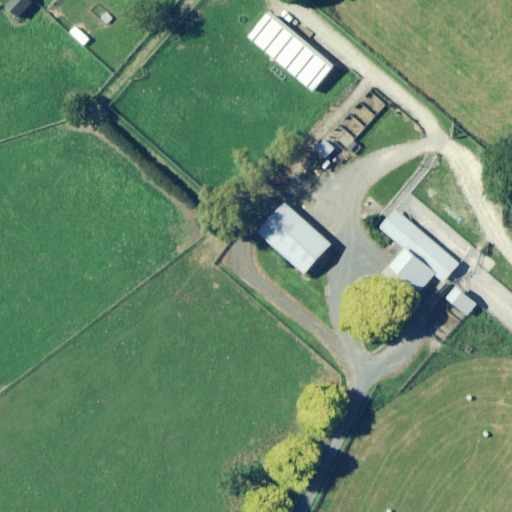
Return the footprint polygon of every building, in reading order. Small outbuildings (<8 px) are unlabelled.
[(35,3),(31,0),(12,0),(8,5),(21,18),(35,3)] [(334,69),(276,20),(257,42),(315,91),(334,69)] [(333,245),(287,204),(261,233),(307,274),(333,245)] [(461,264),(397,210),(382,228),(407,249),(392,267),(422,292),(436,275),(445,282),(461,264)] [(479,304),(459,288),(450,299),(470,316),(479,304)]
